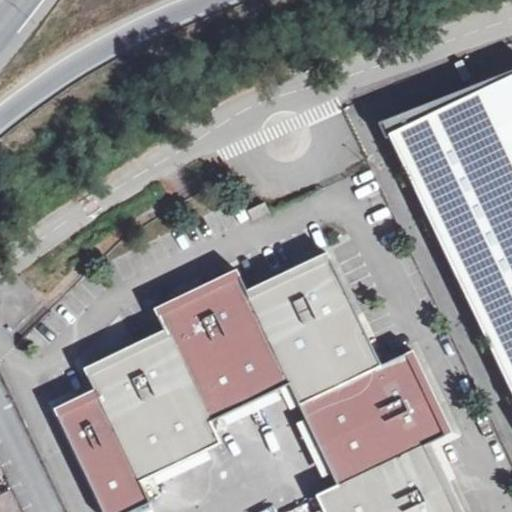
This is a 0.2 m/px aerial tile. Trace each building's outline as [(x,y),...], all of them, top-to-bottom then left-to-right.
[(511,75),(511,76),(509,72),(475,88),(477,92),(447,106),(444,100),(414,115),(408,111),(397,127),(400,129),(389,134),(415,190),(435,201),(427,216),(467,299),(486,308),(479,324),(511,393),(511,75)] [(435,201),(415,190),(427,216),(435,201)] [(266,203),(248,211),(253,221),(270,213),(266,203)] [(77,405),(57,415),(103,511),(131,511),(151,503),(141,482),(221,443),(211,422),(289,385),(335,485),(314,495),(322,511),(455,511),(424,446),(445,436),(406,353),(381,365),(330,258),(249,296),(239,275),(218,285),(178,304),(156,315),(167,336),(146,346),(107,364),(87,374),(97,396),(77,405)] [(486,308),(467,299),(479,324),(486,308)]
